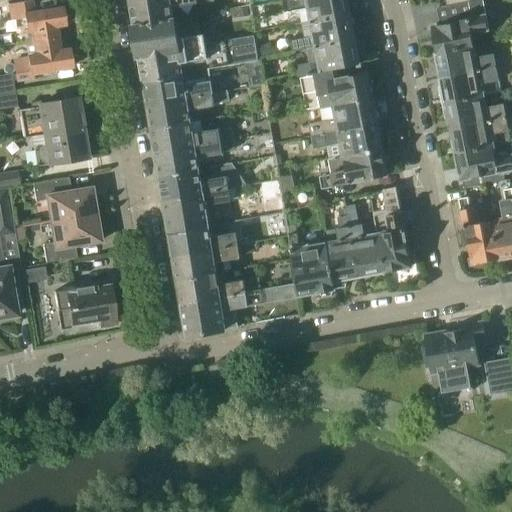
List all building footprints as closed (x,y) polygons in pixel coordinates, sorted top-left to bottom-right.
[(62,7),(35,12),(32,0),(30,0),(7,4),(9,21),(26,18),(27,29),(23,30),(25,42),(34,41),(59,36),(57,26),(61,25),(65,24),(62,7)] [(172,7),(198,3),(213,0),(145,0),(131,2),(134,24),(134,27),(175,20),(172,7)] [(303,24),(350,15),(346,0),(289,0),(284,1),(286,12),(300,9),(303,24)] [(437,53),(474,46),(471,32),(488,29),(481,0),(480,0),(448,7),(451,23),(432,27),(437,53)] [(355,41),(353,28),(354,24),(353,20),(350,17),(350,15),(303,24),(305,38),(291,41),(293,51),(308,48),(354,40),(355,41)] [(255,38),(207,47),(204,33),(178,38),(175,20),(134,27),(139,56),(140,64),(141,64),(144,83),(208,72),(259,63),(255,38)] [(0,95),(14,93),(12,82),(32,79),(32,74),(36,73),(72,67),(69,49),(61,50),(59,36),(34,41),(34,42),(26,44),(28,59),(13,61),(16,75),(0,77),(0,95)] [(360,65),(355,41),(354,40),(308,48),(311,63),(296,66),(298,77),(313,74),(336,69),(360,65)] [(511,55),(507,56),(498,58),(493,55),(477,58),(474,46),(437,53),(442,78),(511,63),(511,55)] [(510,73),(508,65),(511,64),(511,63),(442,78),(443,87),(441,89),(443,104),(498,92),(496,79),(498,78),(502,75),(510,73)] [(336,106),(372,99),(372,96),(373,92),(372,88),(370,86),(368,76),(365,74),(338,79),(336,69),(313,74),(320,109),(336,106)] [(214,93),(212,82),(209,82),(208,72),(144,83),(148,107),(229,93),(228,90),(214,93)] [(261,74),(248,76),(250,87),(263,85),(261,74)] [(452,128),(511,115),(511,107),(508,109),(503,104),(487,107),(485,97),(499,94),(498,92),(443,104),(446,118),(450,120),(452,128)] [(0,110),(17,107),(14,93),(0,95),(0,110)] [(216,107),(215,104),(230,101),(229,93),(148,107),(152,131),(202,122),(202,121),(200,110),(216,107)] [(25,138),(45,134),(82,127),(82,124),(84,123),(82,112),(80,112),(77,98),(41,104),(40,101),(31,103),(32,108),(20,111),(25,138)] [(314,136),(378,124),(372,99),(336,106),(338,119),(311,124),(314,136)] [(511,125),(511,115),(452,128),(454,139),(453,143),(454,147),(456,150),(456,152),(510,141),(507,129),(510,126),(511,125)] [(230,128),(220,130),(220,128),(204,131),(202,122),(152,131),(156,155),(235,141),(233,130),(230,128)] [(329,160),(383,149),(378,124),(314,136),(316,149),(326,147),(329,160)] [(82,127),(45,134),(47,146),(34,148),(38,166),(87,158),(82,127)] [(224,154),(224,153),(234,151),(236,148),(235,141),(156,155),(160,179),(200,172),(198,159),(224,154)] [(504,173),(511,171),(511,144),(511,145),(511,155),(497,158),(495,145),(510,142),(510,141),(456,152),(462,179),(463,179),(465,188),(505,180),(504,173)] [(329,160),(332,176),(323,177),(325,188),(388,176),(386,166),(387,161),(386,155),(383,151),(383,149),(329,160)] [(213,178),(201,180),(200,172),(160,179),(164,201),(230,190),(230,189),(234,188),(230,163),(211,166),(213,178)] [(0,189),(8,188),(8,187),(20,185),(18,171),(0,173),(0,189)] [(282,190),(294,188),(292,176),(280,178),(282,190)] [(50,221),(97,214),(94,197),(93,197),(92,187),(71,191),(69,178),(58,179),(59,184),(34,188),(36,202),(47,200),(50,221)] [(13,228),(13,226),(8,188),(0,189),(0,316),(16,314),(9,272),(21,270),(20,267),(18,254),(16,245),(16,242),(13,228)] [(511,256),(511,189),(504,191),(505,197),(502,202),(505,218),(492,220),(499,259),(502,258),(506,259),(510,259),(511,256)] [(169,234),(209,227),(206,206),(232,202),(230,190),(164,201),(169,234)] [(376,216),(377,222),(386,272),(412,267),(400,202),(399,203),(397,194),(389,195),(390,203),(389,203),(391,214),(376,216)] [(499,259),(492,220),(479,223),(476,207),(470,205),(469,198),(460,200),(473,264),(499,259)] [(359,225),(357,215),(355,204),(346,206),(359,276),(372,274),(376,275),(379,274),(383,272),(386,272),(377,222),(359,225)] [(349,278),(359,276),(346,206),(347,216),(339,218),(341,229),(324,232),(326,243),(335,289),(336,289),(347,287),(349,278)] [(97,214),(50,221),(54,243),(43,244),(46,262),(77,257),(75,245),(101,241),(99,229),(100,229),(97,214)] [(173,257),(239,245),(237,234),(211,238),(209,227),(169,234),(173,257)] [(335,289),(326,243),(308,246),(308,245),(299,246),(297,234),(288,235),(299,296),(318,292),(318,293),(319,292),(324,297),(333,295),(335,289)] [(226,273),(224,261),(242,258),(239,245),(173,257),(177,281),(226,273)] [(44,267),(24,270),(26,283),(46,280),(44,267)] [(260,279),(228,284),(226,273),(177,281),(181,305),(246,294),(281,287),(261,290),(260,279)] [(91,324),(90,321),(98,320),(100,330),(118,327),(116,314),(114,315),(109,285),(96,287),(96,284),(54,292),(57,309),(70,307),(73,327),(91,324)] [(249,306),(283,300),(281,287),(246,294),(181,305),(187,336),(238,327),(235,308),(248,306),(249,306)] [(444,371),(447,392),(472,387),(468,366),(480,364),(478,354),(484,352),(483,344),(488,343),(484,323),(464,327),(464,329),(425,336),(432,373),(444,371)] [(511,363),(487,368),(491,395),(511,390),(511,363)]
